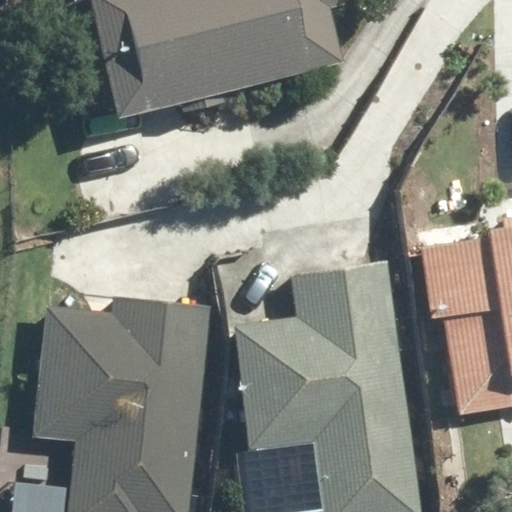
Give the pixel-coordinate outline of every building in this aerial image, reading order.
[(84,0),(113,116),(337,61),(322,0),(84,0)] [(511,231),(436,242),(461,411),(511,403),(511,231)] [(247,446),(310,438),(319,511),(416,511),(384,262),(288,275),(294,319),(232,327),(247,446)] [(111,312),(46,305),(31,434),(72,439),(64,511),(189,511),(207,309),(112,300),(111,312)] [(0,467),(0,511),(58,511),(61,472),(0,467)]
